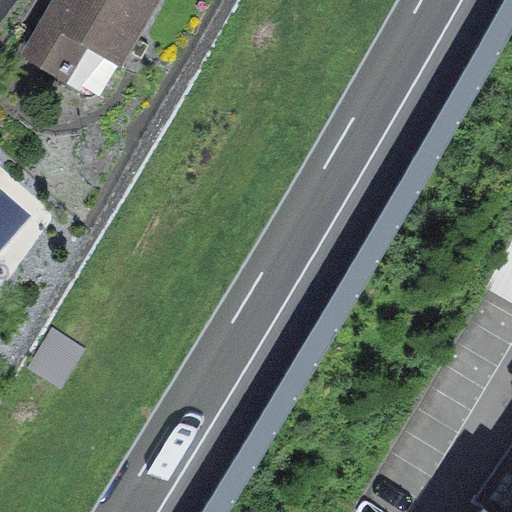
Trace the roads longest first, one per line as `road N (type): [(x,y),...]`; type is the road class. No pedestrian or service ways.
road 1 (motorway): [(320,0),(247,133),(5,511)]
road 2 (motorway): [(111,511),(420,0)]
